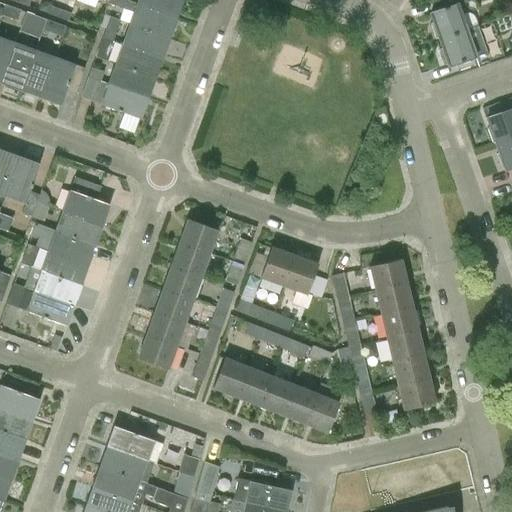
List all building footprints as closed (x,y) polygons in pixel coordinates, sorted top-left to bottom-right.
[(129,24),(169,38),(176,18),(136,4),(126,0),(108,0),(107,2),(120,7),(120,8),(133,12),(129,24)] [(137,0),(136,4),(176,18),(182,0),(137,0)] [(439,39),(477,26),(475,18),(472,15),(469,13),(464,13),(460,14),(457,4),(469,0),(432,0),(436,10),(429,13),(433,23),(430,24),(435,38),(438,38),(439,39)] [(2,15),(17,20),(20,10),(5,4),(2,15)] [(47,13),(67,20),(70,12),(50,5),(47,13)] [(18,31),(38,39),(41,30),(45,19),(25,12),(18,31)] [(120,20),(110,17),(102,37),(112,41),(120,20)] [(53,34),(57,23),(45,19),(41,30),(53,34)] [(122,44),(162,58),(169,38),(129,24),(122,44)] [(477,26),(439,39),(442,49),(440,49),(445,64),(447,64),(448,66),(486,52),(477,26)] [(95,57),(105,61),(112,41),(102,37),(95,57)] [(0,81),(14,43),(0,38),(0,81)] [(0,83),(20,90),(34,50),(14,43),(0,81),(0,83)] [(115,64),(155,78),(162,58),(122,44),(115,64)] [(39,98),(54,58),(34,50),(20,90),(39,98)] [(54,58),(39,98),(60,105),(65,91),(75,95),(84,69),(54,58)] [(155,78),(115,64),(107,84),(147,98),(155,78)] [(103,71),(91,67),(87,77),(100,81),(103,71)] [(140,119),(147,98),(107,84),(100,81),(87,77),(80,97),(100,104),(100,105),(140,119)] [(379,133),(389,130),(383,107),(373,109),(379,133)] [(495,143),(511,137),(511,107),(486,117),(489,127),(488,128),(493,143),(495,142),(495,143)] [(511,137),(495,143),(499,153),(497,154),(502,169),(504,168),(505,170),(511,167),(511,137)] [(0,194),(4,196),(19,155),(0,148),(0,194)] [(24,203),(21,213),(30,216),(38,193),(29,190),(39,163),(19,155),(4,196),(24,203)] [(74,177),(69,190),(61,211),(101,225),(109,204),(95,199),(100,186),(74,177)] [(101,225),(61,211),(54,230),(94,245),(101,225)] [(0,228),(7,231),(12,218),(0,213),(0,228)] [(179,243),(209,253),(217,230),(187,219),(179,243)] [(87,264),(94,245),(54,230),(35,223),(30,234),(38,237),(35,245),(40,247),(47,250),(87,264)] [(240,238),(233,258),(244,262),(251,242),(240,238)] [(35,245),(27,242),(20,262),(33,267),(40,247),(35,245)] [(209,253),(179,243),(171,266),(201,276),(209,253)] [(283,286),(294,255),(271,247),(260,277),(283,286)] [(47,250),(40,270),(80,285),(87,264),(47,250)] [(294,255),(283,286),(307,294),(318,264),(294,255)] [(229,271),(225,281),(236,285),(243,265),(222,258),(219,267),(229,271)] [(376,290),(407,283),(401,259),(370,266),(376,290)] [(201,276),(171,266),(162,289),(192,299),(201,276)] [(33,290),(73,305),(80,285),(40,270),(33,290)] [(0,271),(0,301),(1,302),(10,275),(0,271)] [(343,272),(330,274),(336,299),(348,297),(343,272)] [(17,308),(25,287),(13,283),(5,303),(17,308)] [(407,283),(376,290),(381,314),(412,307),(407,283)] [(210,284),(208,291),(220,295),(218,300),(213,298),(212,300),(206,298),(205,303),(216,307),(227,311),(234,292),(210,284)] [(192,299),(162,289),(154,312),(184,322),(192,299)] [(73,305),(33,290),(25,311),(65,325),(73,305)] [(342,323),(354,320),(348,297),(336,299),(342,323)] [(239,299),(235,311),(269,324),(273,312),(239,299)] [(207,330),(219,334),(227,311),(216,307),(207,330)] [(412,307),(381,314),(387,338),(418,331),(412,307)] [(184,322),(154,312),(146,335),(176,345),(184,322)] [(288,331),(293,320),(273,312),(269,324),(288,331)] [(243,320),(239,331),(258,339),(262,328),(243,320)] [(354,320),(342,323),(347,347),(359,344),(354,320)] [(262,328),(258,339),(280,347),(285,337),(262,328)] [(199,353),(210,357),(219,334),(207,330),(199,353)] [(418,331),(387,338),(392,362),(424,354),(418,331)] [(176,345),(146,335),(138,358),(167,369),(176,345)] [(61,338),(54,336),(49,350),(56,353),(61,338)] [(303,356),(308,346),(285,337),(280,347),(303,356)] [(353,370),(365,368),(359,344),(347,347),(352,366),(353,370)] [(331,353),(312,345),(308,356),(327,364),(331,353)] [(347,347),(337,349),(341,369),(352,366),(347,347)] [(191,376),(202,380),(210,357),(199,353),(191,376)] [(424,354),(392,362),(398,385),(429,378),(424,354)] [(235,396),(247,366),(224,357),(212,387),(235,396)] [(247,366),(235,396),(258,405),(270,375),(247,366)] [(359,394),(370,391),(365,368),(353,370),(359,394)] [(270,375),(258,405),(281,414),(292,384),(270,375)] [(429,378),(398,385),(404,410),(435,403),(429,378)] [(0,408),(32,419),(39,399),(0,384),(0,408)] [(292,384),(281,414),(303,423),(315,393),(292,384)] [(363,414),(375,411),(370,391),(359,394),(363,414)] [(315,393),(303,423),(327,432),(338,402),(315,393)] [(32,419),(0,408),(0,430),(25,439),(32,419)] [(105,446),(153,463),(153,462),(155,463),(162,444),(112,426),(105,446)] [(25,439),(0,430),(0,452),(18,459),(25,439)] [(153,463),(105,446),(98,466),(146,483),(153,463)] [(18,459),(0,452),(0,475),(10,479),(18,459)] [(199,459),(186,455),(186,454),(183,454),(178,472),(179,472),(193,477),(199,459)] [(219,467),(204,461),(195,491),(211,494),(219,467)] [(263,462),(261,476),(275,479),(278,465),(263,462)] [(90,486),(141,504),(145,494),(152,497),(154,501),(169,507),(167,511),(183,511),(188,498),(174,493),(173,494),(146,483),(98,466),(90,486)] [(193,477),(179,472),(174,493),(188,498),(193,477)] [(10,479),(0,475),(0,498),(3,499),(10,479)] [(290,489),(249,480),(237,478),(233,499),(244,502),(285,511),(290,489)] [(138,511),(141,504),(90,486),(84,505),(101,511),(138,511)] [(206,511),(211,494),(195,491),(190,511),(191,511),(206,511)] [(242,511),(285,511),(244,502),(242,511)]
